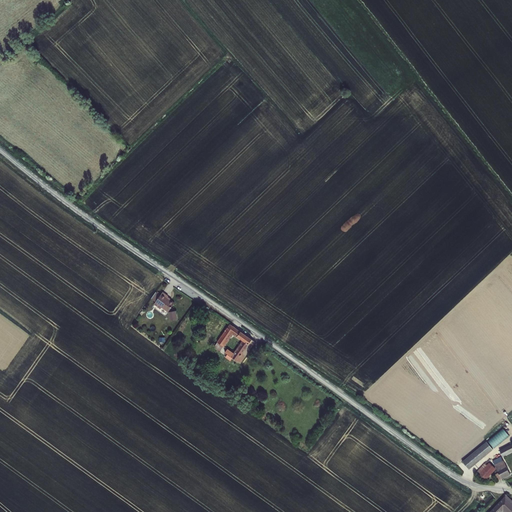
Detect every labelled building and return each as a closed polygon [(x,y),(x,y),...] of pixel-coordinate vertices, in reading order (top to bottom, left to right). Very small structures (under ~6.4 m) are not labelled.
[(161,308),(168,314),(170,322),(177,320),(175,312),(174,312),(170,309),(173,304),(166,298),(167,297),(162,293),(157,299),(152,296),(149,300),(154,303),(153,305),(160,309),(161,308)] [(229,350),(225,354),(237,363),(253,341),(231,325),(218,343),(223,347),(232,336),(243,343),(234,354),(229,350)] [(240,364),(255,343),(253,341),(237,363),(240,364)] [(489,437),(466,457),(473,464),(496,445),(489,437)] [(511,443),(501,447),(500,449),(502,454),(511,449),(511,443)] [(493,460),(499,471),(500,471),(504,477),(511,473),(502,456),(493,460)] [(485,478),(496,468),(490,462),(479,471),(485,478)] [(505,511),(511,511),(511,499),(506,493),(485,511),(501,511),(504,510),(505,511)]
